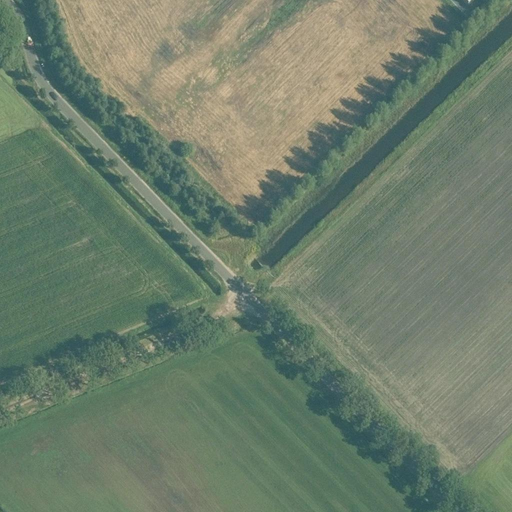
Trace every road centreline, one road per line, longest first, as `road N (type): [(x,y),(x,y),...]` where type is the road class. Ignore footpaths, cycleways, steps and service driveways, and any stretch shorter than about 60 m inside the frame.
road 1 (unclassified): [(460,511),(51,96),(4,0)]
road 2 (track): [(511,43),(220,320),(0,411)]
